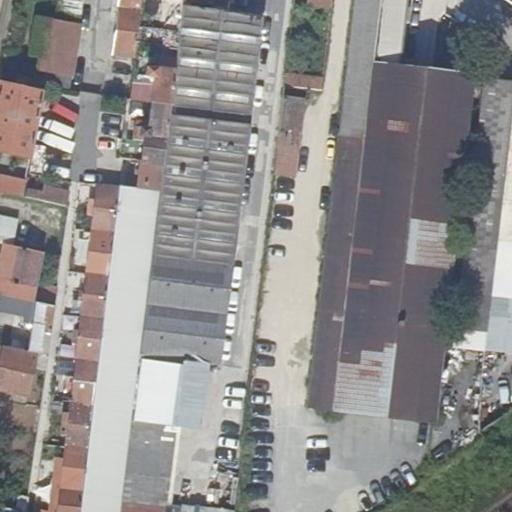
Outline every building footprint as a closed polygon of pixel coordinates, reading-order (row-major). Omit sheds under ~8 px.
[(55,0),(52,20),(45,57),(40,84),(65,88),(68,76),(69,75),(77,26),(77,0),(55,0)] [(118,0),(112,53),(133,55),(140,0),(161,0),(161,2),(183,5),(183,0),(118,0)] [(354,0),(305,408),(431,422),(472,74),(399,64),(406,0),(354,0)] [(183,5),(161,2),(158,28),(180,30),(183,7),(183,5)] [(183,7),(180,30),(176,60),(171,104),(162,164),(159,191),(138,352),(217,363),(226,289),(261,17),(183,7)] [(45,57),(52,20),(33,16),(27,45),(31,46),(29,53),(45,57)] [(153,78),(151,102),(171,104),(176,60),(164,58),(162,69),(148,68),(146,77),(153,78)] [(321,79),(283,75),(281,87),(310,90),(320,90),(321,79)] [(511,82),(480,78),(448,348),(479,351),(511,82)] [(38,91),(0,83),(0,150),(27,155),(38,91)] [(310,90),(281,87),(274,148),(295,151),(302,100),(309,101),(310,90)] [(171,104),(151,102),(148,126),(139,126),(139,135),(143,136),(140,161),(144,162),(162,164),(171,104)] [(143,136),(139,135),(123,134),(120,159),(140,161),(143,136)] [(15,160),(11,178),(22,180),(25,162),(15,160)] [(144,162),(140,189),(159,191),(162,164),(144,162)] [(0,176),(0,191),(19,196),(22,180),(11,178),(0,176)] [(137,357),(138,352),(159,191),(140,189),(96,184),(56,511),(117,511),(119,495),(122,470),(129,417),(137,357)] [(25,188),(23,197),(65,206),(67,191),(41,185),(39,191),(25,188)] [(17,219),(0,215),(0,243),(6,245),(11,246),(17,219)] [(41,252),(11,246),(6,245),(0,275),(0,294),(17,298),(35,301),(54,305),(57,286),(35,281),(41,252)] [(0,294),(0,307),(15,310),(17,298),(0,294)] [(25,351),(46,355),(54,305),(35,301),(30,324),(29,332),(25,351)] [(18,329),(29,332),(30,324),(19,322),(18,329)] [(32,368),(44,370),(46,355),(25,351),(2,346),(0,352),(0,388),(26,395),(32,368)] [(129,417),(172,423),(180,362),(137,357),(129,417)] [(122,470),(168,475),(175,423),(172,423),(129,417),(122,470)] [(122,470),(119,495),(165,500),(168,475),(122,470)]
